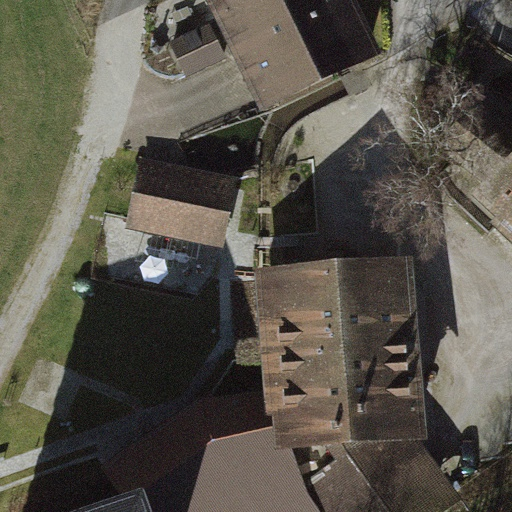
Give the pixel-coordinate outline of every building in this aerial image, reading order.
[(356,0),(216,0),(267,104),(380,48),(356,0)] [(511,137),(474,109),(446,143),(478,168),(451,198),(491,233),(508,215),(511,218),(511,137)] [(233,192),(147,188),(143,283),(229,287),(233,192)] [(402,270),(275,280),(286,398),(290,444),(415,435),(402,270)] [(242,432),(243,438),(261,426),(282,460),(293,455),(290,444),(286,398),(270,400),(242,432)] [(243,438),(137,511),(284,511),(307,496),(282,460),(261,426),(243,438)] [(307,496),(293,455),(282,460),(307,496)]
